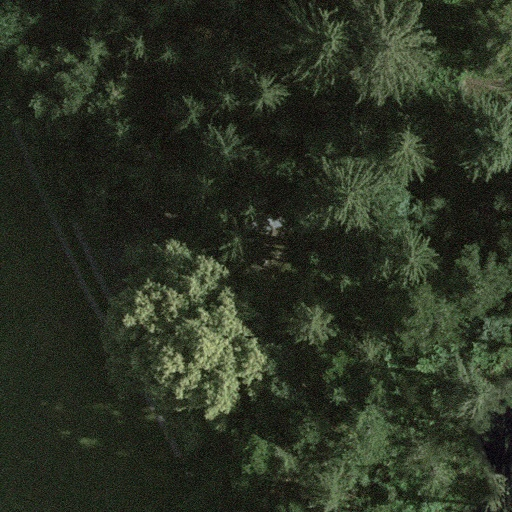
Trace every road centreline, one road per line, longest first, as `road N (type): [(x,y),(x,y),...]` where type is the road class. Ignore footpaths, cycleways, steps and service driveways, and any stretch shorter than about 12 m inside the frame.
road 1 (track): [(216,511),(184,434),(56,204),(0,59)]
road 2 (track): [(118,326),(268,258),(511,112)]
